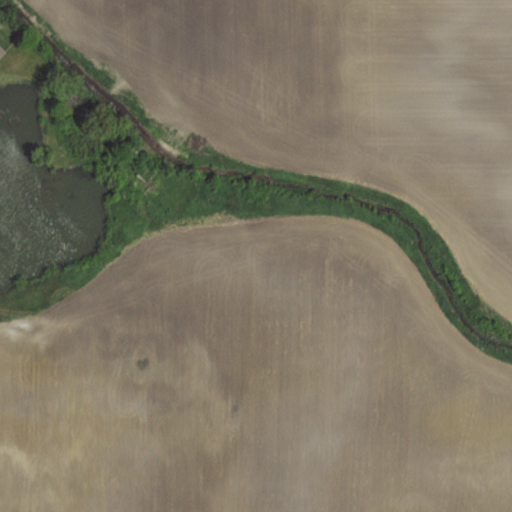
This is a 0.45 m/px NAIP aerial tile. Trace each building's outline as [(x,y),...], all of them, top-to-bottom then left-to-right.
[(91,384),(174,384),(174,357),(91,357),(91,384)] [(0,358),(0,383),(81,383),(81,358),(0,358)] [(0,415),(0,445),(55,445),(55,415),(0,415)] [(195,415),(71,415),(72,443),(195,442),(195,415)] [(0,508),(82,508),(82,477),(0,477),(0,508)]
